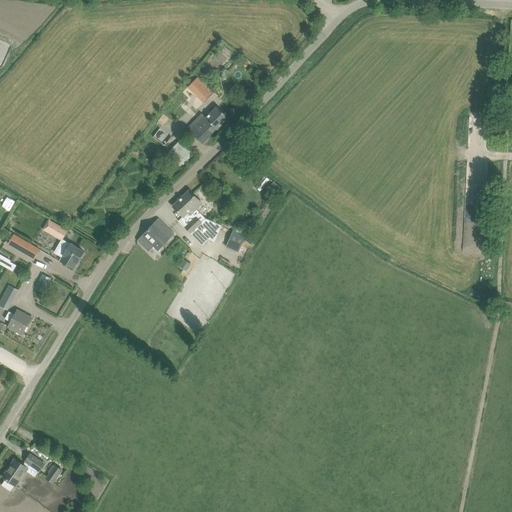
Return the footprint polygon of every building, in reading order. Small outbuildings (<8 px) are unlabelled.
[(197,77),(188,87),(198,96),(203,90),(209,96),(213,92),(197,77)] [(201,112),(186,127),(189,129),(196,137),(203,144),(229,118),(222,111),(217,106),(206,117),(201,112)] [(165,145),(170,137),(158,129),(153,136),(165,145)] [(192,153),(179,141),(167,154),(179,166),(192,153)] [(202,204),(189,190),(182,197),(178,200),(172,206),(183,217),(179,221),(190,234),(190,233),(202,245),(208,240),(214,224),(205,219),(201,223),(192,213),(189,211),(191,209),(193,212),(202,204)] [(158,219),(142,235),(158,251),(174,234),(158,219)] [(49,220),(43,230),(60,240),(66,230),(49,220)] [(238,253),(245,237),(233,232),(226,248),(238,253)] [(8,243),(26,254),(35,259),(38,252),(30,247),(31,245),(13,234),(8,243)] [(60,259),(66,263),(75,268),(84,252),(62,239),(56,251),(63,255),(60,259)] [(0,256),(0,263),(13,271),(16,265),(0,256)] [(35,288),(44,293),(51,279),(43,274),(35,288)] [(10,305),(1,300),(0,301),(0,305),(8,309),(10,305)] [(8,327),(13,330),(22,335),(31,317),(17,310),(15,314),(9,311),(5,319),(11,322),(8,327)] [(1,485),(11,491),(15,486),(16,486),(28,469),(27,468),(30,465),(39,471),(44,464),(30,454),(25,462),(26,462),(23,465),(14,459),(2,477),(6,479),(1,485)] [(45,478),(53,484),(63,470),(55,464),(45,478)]
